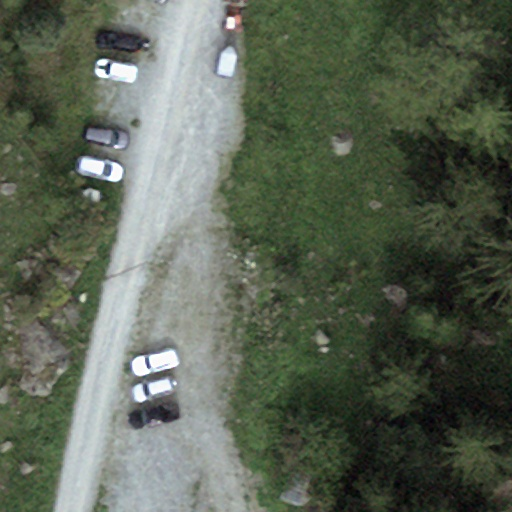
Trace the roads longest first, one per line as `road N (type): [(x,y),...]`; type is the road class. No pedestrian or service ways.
road 1 (unclassified): [(198,0),(99,375),(74,511)]
road 2 (track): [(174,106),(201,369),(235,511)]
